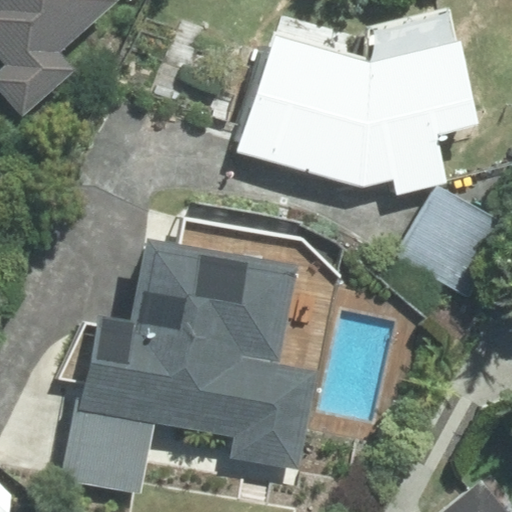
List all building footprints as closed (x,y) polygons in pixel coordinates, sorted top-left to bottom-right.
[(0,0),(0,50),(5,56),(0,60),(0,103),(11,115),(61,72),(40,56),(101,0),(0,0)] [(350,69),(259,44),(227,156),(350,190),(380,182),(388,197),(423,188),(431,186),(420,143),(462,132),(440,46),(350,69)] [(500,227),(423,188),(388,262),(464,299),(500,227)] [(57,435),(49,483),(133,497),(145,427),(223,440),(220,461),(289,472),(304,375),(267,369),(282,274),(129,250),(117,326),(83,321),(69,404),(62,402),(57,435)] [(481,511),(461,487),(430,511),(481,511)]
